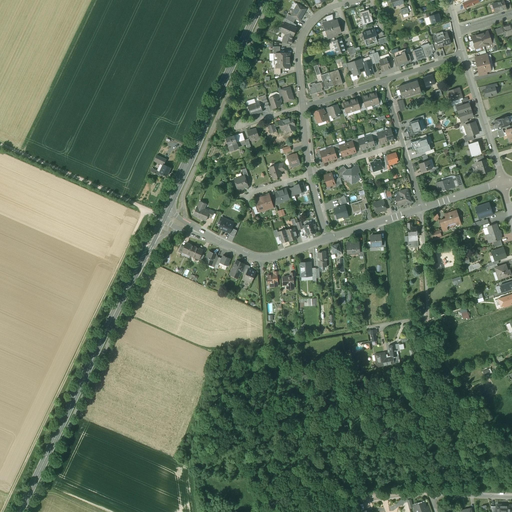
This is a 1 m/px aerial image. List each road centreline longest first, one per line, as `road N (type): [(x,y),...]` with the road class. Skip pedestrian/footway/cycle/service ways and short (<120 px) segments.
road 1 (track): [(144,208),(0,511)]
road 2 (track): [(197,511),(191,439),(219,352),(372,330)]
road 3 (primary): [(23,511),(153,239)]
road 4 (primary): [(162,217),(262,0)]
road 5 (track): [(0,143),(162,217)]
road 6 (track): [(21,152),(94,0)]
road 7 (residential): [(421,207),(427,319),(372,330)]
road 8 (residential): [(185,228),(260,258),(327,239)]
road 9 (residential): [(462,55),(502,183)]
road 10 (track): [(427,319),(447,367),(477,395),(491,432)]
road 11 (residential): [(302,107),(298,46),(314,20),(338,5)]
